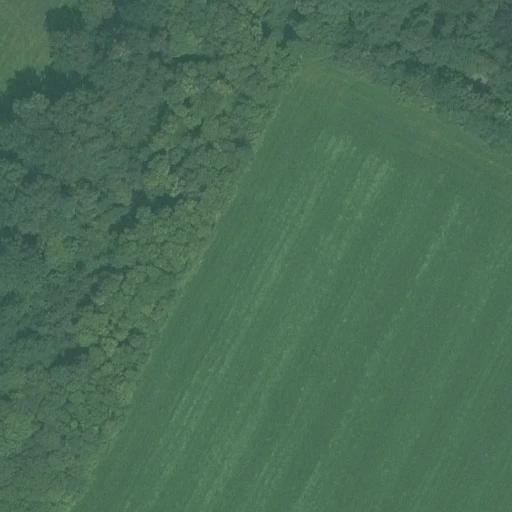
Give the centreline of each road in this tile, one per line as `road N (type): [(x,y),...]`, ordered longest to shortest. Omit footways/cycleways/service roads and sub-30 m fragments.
road 1 (unclassified): [(0,241),(135,0)]
road 2 (unclassified): [(325,0),(511,97)]
